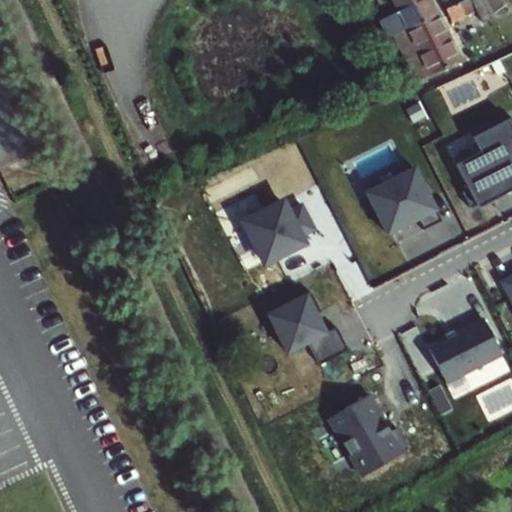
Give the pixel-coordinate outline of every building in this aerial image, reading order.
[(372,0),(381,15),(407,0),(372,0)] [(407,0),(381,15),(393,36),(433,13),(426,0),(407,0)] [(459,1),(443,8),(449,18),(464,9),(459,1)] [(433,13),(393,36),(420,81),(460,59),(433,13)] [(457,167),(470,192),(464,195),(473,211),(511,190),(511,121),(475,140),(482,154),(457,167)] [(389,237),(420,222),(425,233),(443,224),(417,170),(368,195),(389,237)] [(245,221),(266,263),(305,243),(302,237),(316,229),(303,204),(289,212),(284,202),(245,221)] [(350,351),(337,326),(326,331),(317,313),(322,311),(312,291),(268,313),(288,351),(309,341),(321,366),(350,351)] [(447,384),(503,356),(485,322),(430,350),(447,384)]
